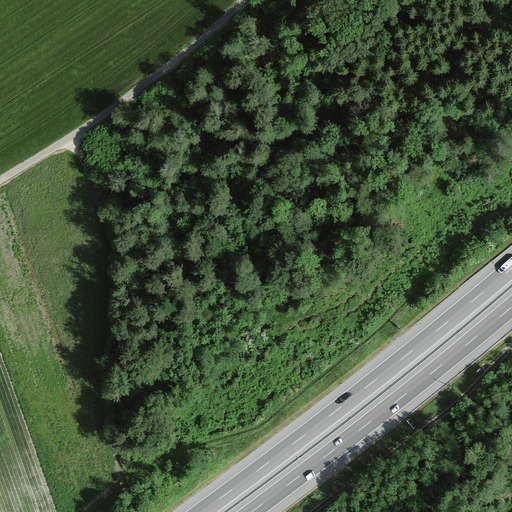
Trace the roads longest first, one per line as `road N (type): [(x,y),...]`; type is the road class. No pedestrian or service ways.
road 1 (motorway): [(511,267),(201,511)]
road 2 (motorway): [(251,511),(511,306)]
road 3 (unclassified): [(0,180),(102,115),(243,0)]
road 4 (track): [(313,511),(440,417),(511,348)]
